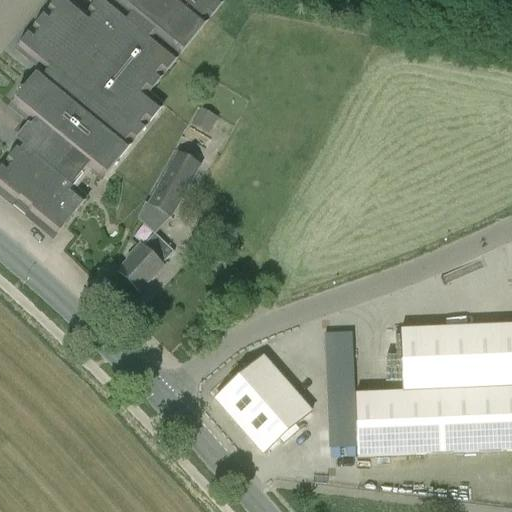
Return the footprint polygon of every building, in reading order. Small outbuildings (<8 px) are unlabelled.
[(18,97),(24,103),(18,110),(34,123),(31,127),(28,125),(15,140),(27,150),(0,182),(0,189),(37,218),(57,235),(87,199),(76,189),(90,172),(101,182),(163,106),(148,94),(176,60),(225,0),(224,0),(99,0),(86,16),(68,1),(25,52),(50,72),(30,96),(23,90),(20,90),(17,93),(18,97)] [(193,125),(211,134),(220,116),(201,108),(193,125)] [(147,206),(171,219),(201,166),(178,152),(147,206)] [(164,268),(162,266),(175,253),(154,234),(142,247),(140,245),(126,260),(127,262),(117,272),(140,293),(164,268)] [(358,458),(511,451),(511,327),(401,332),(404,395),(356,397),(358,458)] [(215,400),(263,455),(310,415),(262,359),(215,400)]
